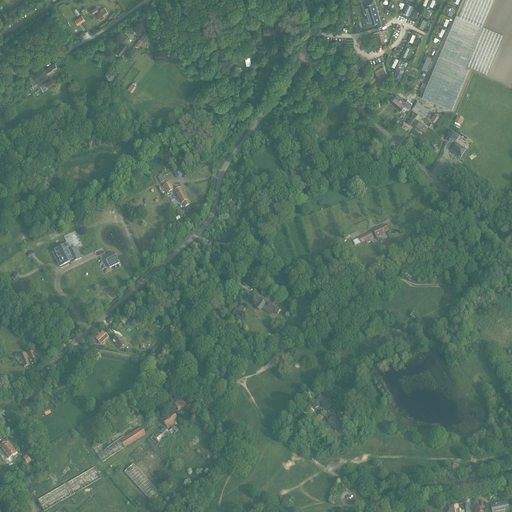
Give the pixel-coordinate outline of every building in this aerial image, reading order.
[(369,5),(365,6),(370,24),(374,22),(376,27),(381,25),(380,21),(379,21),(374,7),(376,7),(373,0),(368,0),(369,5)] [(482,26),(493,0),(464,0),(458,16),(456,15),(422,98),(451,111),(469,69),(465,68),(466,65),(487,74),(503,35),(482,26)] [(405,9),(404,12),(409,15),(413,7),(407,4),(406,7),(407,8),(406,10),(405,9)] [(105,17),(104,16),(108,13),(104,8),(99,12),(98,11),(96,12),(97,14),(96,15),(100,20),(105,17)] [(85,20),(82,16),(75,20),(78,25),(85,20)] [(385,42),(383,37),(386,37),(384,30),(373,33),(375,40),(379,39),(380,43),(385,42)] [(123,43),(123,42),(124,43),(129,36),(128,36),(129,35),(125,32),(125,33),(124,32),(118,40),(123,43)] [(141,39),(145,42),(150,36),(146,33),(141,39)] [(363,41),(365,49),(371,47),(369,39),(363,41)] [(123,52),(124,53),(128,47),(123,43),(116,53),(120,56),(123,52)] [(53,70),(52,68),(55,66),(53,62),(43,68),(47,73),(53,70)] [(375,71),(379,78),(387,74),(384,67),(375,71)] [(397,68),(394,76),(400,79),(403,70),(397,68)] [(47,88),(54,84),(51,79),(44,84),(47,88)] [(132,92),(136,87),(131,84),(127,89),(132,92)] [(396,97),(392,102),(400,110),(405,106),(408,109),(412,104),(408,101),(407,103),(404,100),(402,102),(396,97)] [(424,117),(429,110),(417,101),(412,109),(424,117)] [(410,126),(416,116),(413,114),(406,124),(410,126)] [(420,129),(424,132),(428,127),(424,125),(424,124),(419,120),(414,128),(419,131),(420,129)] [(454,133),(448,141),(452,143),(457,135),(454,133)] [(461,156),(465,149),(454,142),(450,149),(461,156)] [(477,157),(474,152),(469,156),(472,161),(477,157)] [(174,190),(170,182),(163,186),(167,193),(174,190)] [(183,203),(185,207),(189,204),(180,188),(175,191),(182,203),(183,203)] [(351,195),(348,188),(343,190),(345,197),(351,195)] [(388,231),(385,225),(373,230),(376,238),(386,234),(385,232),(388,231)] [(355,245),(361,243),(366,241),(366,243),(368,242),(368,243),(371,241),(370,239),(373,238),(371,232),(359,238),(353,241),(355,245)] [(341,239),(342,240),(339,241),(341,244),(351,237),(348,235),(344,238),(343,237),(341,239)] [(59,264),(74,257),(75,258),(81,256),(76,246),(70,248),(67,241),(52,248),(59,264)] [(119,263),(115,255),(106,260),(109,268),(119,263)] [(261,310),(265,304),(260,301),(256,307),(261,310)] [(273,311),(277,314),(280,310),(270,303),(268,306),(266,305),(265,307),(272,313),(273,311)] [(240,317),(246,309),(241,305),(235,313),(240,317)] [(496,325),(487,330),(490,335),(501,329),(500,326),(497,327),(496,325)] [(102,332),(95,339),(100,344),(107,338),(102,332)] [(117,335),(113,339),(116,343),(115,344),(119,349),(120,348),(125,344),(117,335)] [(19,356),(24,367),(29,365),(27,360),(28,360),(26,353),(19,356)] [(142,406),(149,401),(142,392),(136,396),(142,406)] [(322,394),(316,399),(327,411),(333,406),(330,404),(331,403),(329,401),(330,400),(328,396),(326,398),(322,394)] [(186,406),(188,404),(184,396),(173,403),(175,406),(178,410),(186,406)] [(164,417),(161,419),(167,429),(173,425),(172,423),(173,421),(172,420),(174,419),(176,418),(176,417),(173,413),(166,418),(164,417)] [(333,417),(328,421),(334,429),(336,431),(341,426),(339,424),(333,417)] [(135,419),(93,447),(103,462),(145,434),(135,419)] [(171,435),(178,430),(175,426),(168,431),(171,435)] [(156,445),(159,442),(159,443),(169,434),(164,427),(159,431),(158,430),(152,435),(153,436),(150,438),(156,445)] [(5,442),(0,445),(0,447),(8,459),(16,453),(9,443),(8,444),(7,445),(5,442)] [(31,462),(26,455),(23,457),(28,464),(31,462)] [(124,472),(151,502),(160,494),(133,464),(124,472)] [(73,472),(68,466),(61,472),(66,478),(73,472)] [(44,511),(101,479),(95,467),(37,500),(44,511)] [(504,511),(509,511),(507,502),(491,505),(492,511),(504,511)]
